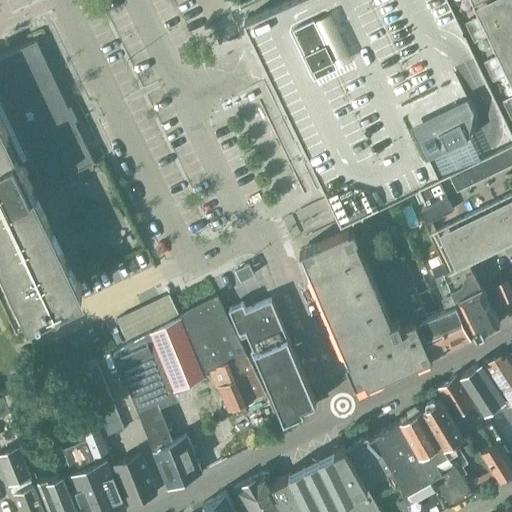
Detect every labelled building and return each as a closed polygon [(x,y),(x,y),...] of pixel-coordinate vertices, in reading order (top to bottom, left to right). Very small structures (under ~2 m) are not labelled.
[(432,209),(437,218),(437,219),(431,221),(451,262),(466,255),(511,233),(511,0),(285,0),(244,18),(332,201),(338,212),(341,219),(419,182),(426,196),(425,197),(426,198),(427,198),(431,208),(431,209),(432,209)] [(0,293),(17,328),(18,327),(51,311),(53,313),(54,313),(56,314),(58,313),(60,312),(61,310),(61,308),(61,306),(82,296),(32,190),(39,187),(40,187),(94,162),(36,39),(0,56),(0,293)] [(300,248),(311,273),(344,352),(354,348),(358,356),(350,359),(357,375),(360,374),(363,374),(366,375),(369,377),(370,381),(381,376),(382,377),(433,355),(395,268),(384,273),(403,317),(400,318),(398,316),(393,318),(364,250),(362,251),(356,237),(354,238),(349,227),(300,248)] [(444,273),(446,272),(440,261),(431,265),(435,276),(447,304),(439,309),(453,343),(455,341),(458,343),(463,340),(464,337),(470,334),(444,273)] [(469,261),(446,272),(444,273),(455,296),(458,295),(477,333),(485,329),(500,321),(481,284),(469,261)] [(249,262),(235,269),(241,280),(255,273),(249,262)] [(397,267),(406,288),(432,353),(439,350),(442,351),(447,348),(448,345),(450,344),(436,310),(427,314),(415,285),(406,263),(397,267)] [(503,300),(511,296),(511,295),(504,278),(495,282),(503,300)] [(117,318),(126,338),(179,313),(169,293),(117,318)] [(180,313),(182,315),(206,373),(212,370),(211,367),(238,355),(245,352),(217,294),(180,313)] [(511,296),(503,300),(510,317),(511,315),(511,296)] [(316,403),(316,402),(271,297),(246,308),(243,301),(229,307),(238,331),(240,331),(242,335),(248,332),(253,345),(251,346),(254,354),(257,353),(284,419),(304,410),(303,407),(313,402),(313,403),(314,404),(315,404),(316,403)] [(174,387),(206,373),(182,315),(114,351),(137,408),(157,400),(176,392),(174,387)] [(483,362),(509,403),(511,400),(511,356),(508,349),(483,362)] [(93,352),(72,360),(77,372),(98,364),(93,352)] [(238,355),(211,367),(212,370),(228,408),(254,397),(243,373),(247,372),(238,355)] [(511,421),(511,407),(509,403),(483,363),(480,366),(478,362),(461,372),(485,410),(498,402),(511,422),(511,421)] [(77,372),(79,377),(100,369),(98,364),(77,372)] [(79,377),(84,390),(105,381),(100,369),(79,377)] [(439,385),(463,423),(481,412),(459,378),(455,373),(439,385)] [(84,390),(89,402),(110,393),(105,381),(84,390)] [(3,396),(7,405),(32,394),(28,384),(3,396)] [(89,402),(94,414),(115,405),(110,393),(89,402)] [(7,405),(3,396),(0,396),(0,415),(10,411),(7,405)] [(440,396),(442,399),(438,401),(434,399),(424,405),(422,406),(462,472),(466,469),(462,462),(467,459),(459,444),(467,439),(441,396),(440,396)] [(157,400),(137,408),(154,449),(173,439),(157,400)] [(94,414),(99,426),(119,417),(115,405),(94,414)] [(422,405),(400,417),(448,503),(473,491),(467,480),(422,405)] [(478,419),(483,426),(491,420),(487,414),(478,419)] [(119,417),(99,426),(103,436),(124,427),(119,417)] [(374,432),(374,433),(401,482),(408,494),(403,497),(409,508),(414,506),(417,511),(429,511),(448,503),(400,417),(374,432)] [(491,468),(498,478),(511,469),(511,460),(498,439),(501,437),(491,420),(483,426),(492,441),(480,449),(491,468)] [(354,441),(346,446),(366,481),(375,476),(375,477),(385,471),(394,486),(401,482),(374,433),(370,435),(368,432),(354,440),(354,441)] [(187,433),(173,439),(154,449),(169,486),(202,470),(187,433)] [(77,442),(79,446),(87,466),(106,511),(116,511),(127,507),(107,458),(96,462),(86,438),(77,442)] [(0,451),(0,459),(9,483),(30,474),(18,444),(0,451)] [(289,472),(273,480),(278,489),(276,491),(287,511),(383,511),(366,481),(346,446),(345,444),(334,449),(333,450),(333,451),(320,458),(320,456),(318,457),(319,458),(306,465),(305,463),(304,464),(304,465),(291,472),(290,470),(289,471),(289,472)] [(106,511),(87,466),(79,446),(65,452),(73,471),(69,473),(84,511),(106,511)] [(114,462),(130,501),(157,490),(141,451),(114,462)] [(491,468),(467,480),(473,491),(498,478),(491,468)] [(278,511),(285,508),(275,491),(276,491),(278,489),(273,480),(267,469),(233,486),(239,497),(233,500),(239,511),(278,511)] [(79,511),(63,471),(49,477),(47,475),(37,479),(50,511),(79,511)] [(46,511),(35,482),(15,490),(23,511),(46,511)] [(239,511),(227,489),(203,502),(208,511),(239,511)]
